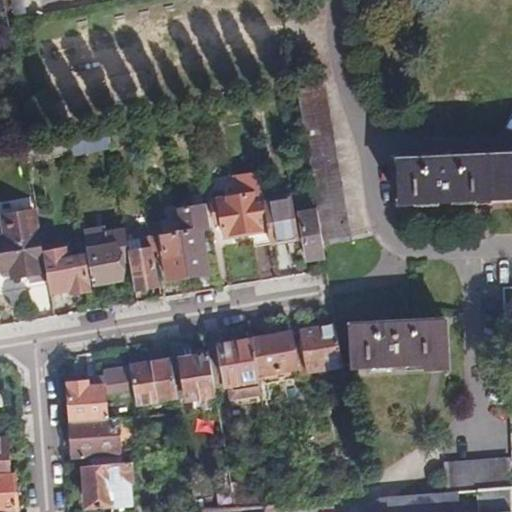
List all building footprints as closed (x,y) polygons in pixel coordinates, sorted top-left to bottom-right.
[(295,88),(297,95),(316,210),(322,245),(348,240),(322,83),(295,88)] [(108,148),(106,134),(67,141),(69,151),(70,156),(108,148)] [(49,145),(24,151),(26,160),(69,151),(67,141),(49,145)] [(479,200),(511,198),(511,155),(477,157),(479,200)] [(479,200),(477,157),(399,160),(400,203),(479,200)] [(263,202),(258,172),(230,176),(233,195),(218,197),(219,204),(212,205),(215,220),(223,218),(226,238),(252,234),(254,247),(270,244),(263,202)] [(263,202),(270,244),(297,240),(293,214),(290,198),(263,202)] [(175,210),(179,231),(199,227),(200,231),(210,229),(206,205),(175,210)] [(324,259),(322,245),(316,210),(293,214),(297,240),(303,238),(307,262),(322,260),(324,259)] [(41,274),(31,211),(0,216),(0,225),(2,236),(0,236),(0,269),(7,269),(9,280),(41,274)] [(154,256),(150,236),(149,227),(128,230),(130,239),(125,240),(134,292),(159,287),(154,256)] [(199,227),(179,231),(187,278),(208,274),(200,231),(199,227)] [(187,278),(179,231),(150,236),(154,256),(163,254),(168,281),(187,278)] [(62,242),(40,245),(49,295),(70,291),(70,295),(87,292),(82,255),(65,258),(62,242)] [(86,248),(93,286),(122,280),(116,243),(86,248)] [(450,366),(447,318),(422,320),(416,320),(405,321),(402,321),(348,325),(351,367),(426,361),(427,368),(450,366)] [(301,373),(340,366),(333,325),(294,331),(299,364),(301,373)] [(256,371),(299,364),(294,331),(260,337),(260,338),(251,340),(256,371)] [(257,378),(256,371),(251,340),(251,339),(220,344),(226,383),(257,378)] [(213,392),(207,353),(178,357),(180,371),(172,372),(176,396),(176,400),(213,392)] [(136,402),(176,396),(172,372),(169,358),(131,366),(134,392),(136,402)] [(104,396),(134,392),(131,366),(103,371),(103,375),(97,376),(96,372),(87,373),(88,380),(67,384),(70,420),(72,421),(107,418),(104,396)] [(117,418),(107,418),(72,421),(75,456),(120,453),(117,418)] [(474,491),(511,487),(511,483),(511,459),(443,465),(445,493),(474,491)] [(117,511),(133,511),(130,463),(85,466),(87,495),(92,495),(93,509),(112,508),(113,511),(117,511)] [(0,504),(9,504),(7,475),(0,475),(0,504)] [(241,477),(227,479),(230,498),(244,496),(241,477)] [(260,509),(278,508),(274,484),(256,486),(257,494),(260,509)] [(511,511),(511,508),(511,487),(474,491),(475,511),(511,511)] [(232,511),(260,509),(257,494),(244,496),(230,498),(232,511)]
